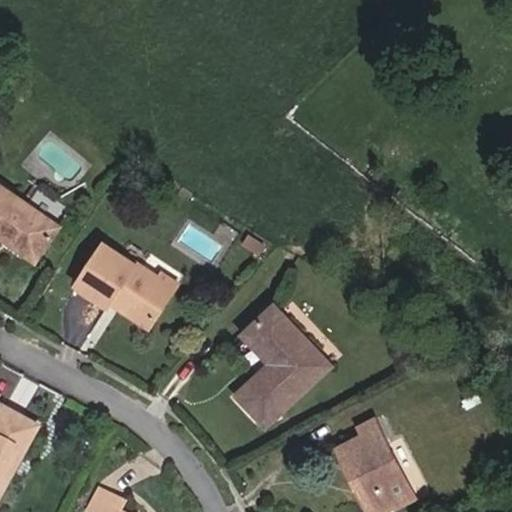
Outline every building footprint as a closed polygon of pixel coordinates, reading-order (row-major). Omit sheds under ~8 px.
[(39,210),(0,183),(0,232),(44,262),(68,228),(63,226),(39,210)] [(72,212),(48,196),(39,210),(63,226),(72,212)] [(140,270),(112,251),(86,291),(118,313),(122,306),(156,330),(176,299),(161,288),(167,279),(144,263),(140,270)] [(333,371),(274,312),(244,342),(271,368),(277,362),(284,369),(272,381),(267,377),(240,405),(270,434),(333,371)] [(0,477),(18,446),(31,453),(45,428),(7,407),(0,418),(0,477)] [(356,464),(383,511),(401,511),(406,509),(401,501),(417,493),(379,424),(362,432),(367,440),(341,453),(349,469),(356,464)] [(0,508),(31,453),(18,446),(0,477),(0,508)] [(349,469),(373,511),(383,511),(356,464),(349,469)] [(137,511),(128,507),(134,497),(111,485),(99,508),(106,511),(137,511)] [(401,501),(406,509),(422,502),(417,493),(401,501)]
